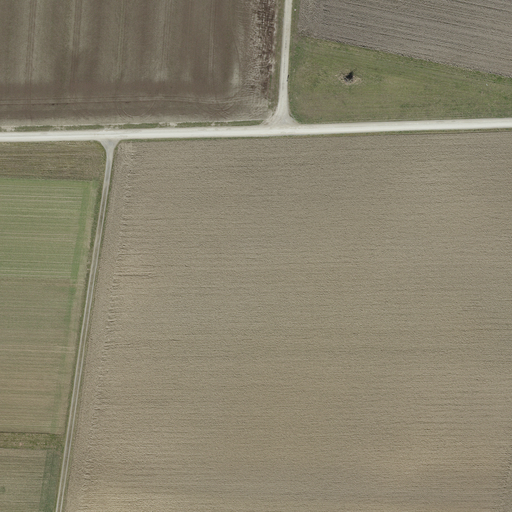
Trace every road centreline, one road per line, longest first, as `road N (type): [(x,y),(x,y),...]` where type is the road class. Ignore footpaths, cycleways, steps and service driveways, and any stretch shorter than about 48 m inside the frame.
road 1 (track): [(511,123),(0,137)]
road 2 (track): [(60,511),(114,134)]
road 3 (track): [(281,131),(290,0)]
